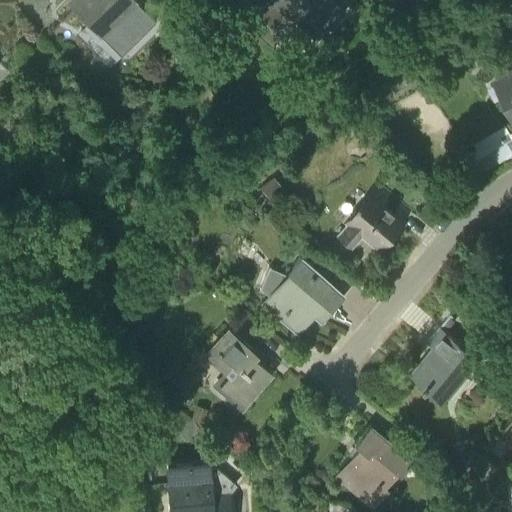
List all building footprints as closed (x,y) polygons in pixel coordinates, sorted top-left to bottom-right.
[(135,21),(140,15),(145,11),(133,0),(68,0),(68,1),(88,22),(98,12),(120,34),(135,21)] [(344,14),(331,0),(269,0),(257,12),(284,41),(298,27),(299,28),(302,26),(297,21),(308,11),(317,20),(309,27),(319,38),(344,14)] [(224,48),(218,43),(211,49),(217,55),(224,48)] [(511,67),(493,77),(511,113),(511,67)] [(366,132),(378,125),(373,117),(361,124),(366,132)] [(475,174),(511,152),(511,130),(511,131),(506,123),(474,142),(476,147),(464,154),(475,174)] [(273,176),(260,187),(270,200),(283,190),(273,176)] [(376,248),(407,210),(375,183),(343,221),(346,223),(335,236),(351,248),(361,236),(376,248)] [(299,257),(286,272),(268,265),(259,286),(268,294),(262,301),(297,330),(313,311),(320,316),(330,305),(341,292),(299,257)] [(245,405),(273,374),(253,356),(258,351),(227,325),(204,352),(227,373),(224,375),(222,373),(212,384),(241,410),(245,405)] [(446,399),(479,357),(441,325),(427,341),(433,346),(410,373),(445,402),(445,398),(446,399)] [(208,408),(196,404),(191,417),(204,421),(208,408)] [(180,413),(171,418),(183,437),(199,428),(193,418),(186,423),(180,413)] [(399,473),(411,460),(369,424),(353,441),(358,445),(334,472),(373,505),(387,487),(384,485),(396,471),(399,473)] [(504,441),(499,437),(490,448),(500,456),(506,450),(504,441)] [(468,441),(446,447),(451,467),(474,461),(468,441)] [(99,460),(100,473),(121,471),(120,458),(99,460)] [(466,478),(479,488),(488,477),(475,467),(466,478)] [(212,488),(211,476),(167,479),(169,511),(229,511),(228,487),(212,488)] [(128,483),(106,483),(106,495),(128,495),(128,483)]
